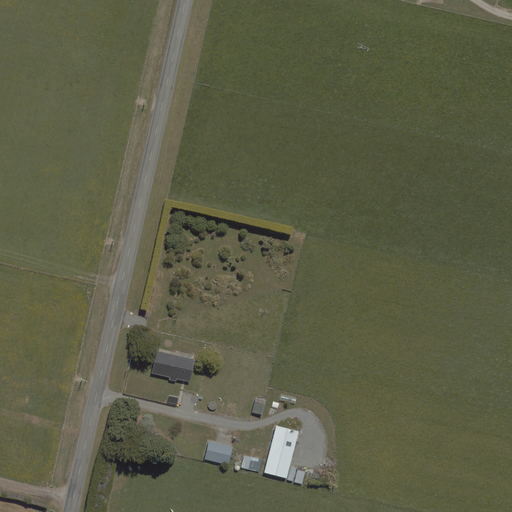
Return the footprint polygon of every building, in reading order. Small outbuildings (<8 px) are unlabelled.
[(195,359),(158,350),(152,373),(189,383),(195,359)] [(511,382),(497,379),(493,398),(511,402),(511,382)] [(181,396),(168,393),(167,403),(179,405),(181,396)] [(267,399),(256,396),(252,414),(263,417),(267,399)] [(299,433),(276,427),(264,473),(288,479),(299,433)] [(233,447),(209,441),(204,460),(229,465),(233,447)] [(259,472),(264,450),(247,446),(242,469),(259,472)]
